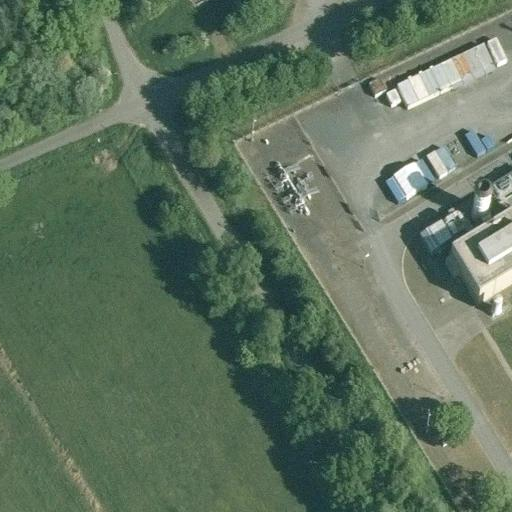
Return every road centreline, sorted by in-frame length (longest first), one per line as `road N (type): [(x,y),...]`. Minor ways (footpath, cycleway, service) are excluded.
road 1 (unclassified): [(397,511),(165,108)]
road 2 (unclassified): [(389,0),(165,108)]
road 3 (unclassified): [(165,108),(0,179)]
